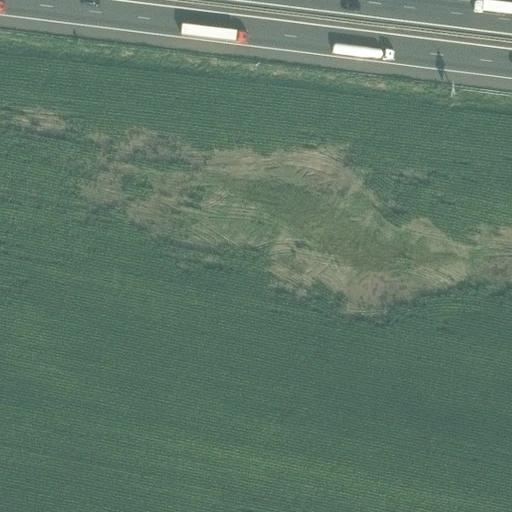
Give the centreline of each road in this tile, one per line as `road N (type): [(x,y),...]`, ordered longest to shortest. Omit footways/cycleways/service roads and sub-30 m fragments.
road 1 (motorway): [(0,4),(511,70)]
road 2 (motorway): [(511,21),(359,0)]
